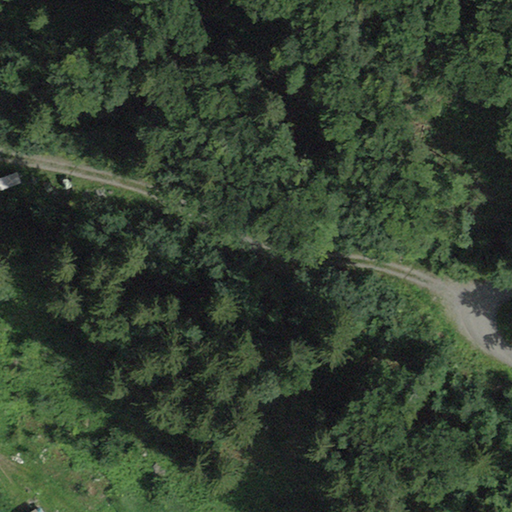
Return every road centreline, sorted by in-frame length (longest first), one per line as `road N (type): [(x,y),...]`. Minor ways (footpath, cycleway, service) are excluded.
road 1 (track): [(463,306),(375,269),(262,252),(128,183),(0,160)]
road 2 (track): [(511,357),(463,325),(463,293),(499,277),(511,282)]
